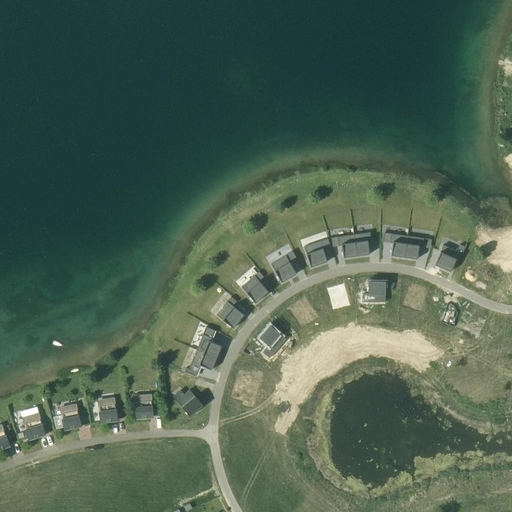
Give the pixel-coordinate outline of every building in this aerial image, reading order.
[(355,229),(358,251),(371,249),(369,237),(373,237),(371,227),(355,229)] [(394,238),(392,250),(405,252),(408,231),(392,228),(390,237),(394,238)] [(344,240),(345,252),(358,251),(355,229),(339,232),(340,241),(344,240)] [(408,231),(405,252),(418,254),(419,242),(423,242),(424,233),(408,231)] [(307,241),(314,261),(330,256),(324,235),(307,241)] [(443,239),(436,259),(451,266),(459,246),(443,239)] [(274,257),(284,276),(299,267),(289,249),(274,257)] [(470,261),(465,272),(476,278),(486,258),(471,251),(467,259),(470,261)] [(486,258),(476,278),(488,283),(493,272),(496,274),(501,265),(486,258)] [(244,280),(257,295),(271,284),(258,269),(244,280)] [(384,300),(384,278),(367,278),(366,299),(384,300)] [(348,302),(342,281),(325,286),(331,307),(348,302)] [(418,307),(424,286),(408,281),(402,302),(418,307)] [(447,321),(457,301),(442,294),(432,313),(447,321)] [(227,296),(218,310),(237,321),(246,307),(227,296)] [(314,314),(302,296),(288,305),(299,323),(314,314)] [(477,336),(486,316),(471,309),(462,328),(477,336)] [(499,342),(511,342),(511,320),(503,321),(503,333),(499,333),(499,342)] [(284,337),(268,322),(256,335),(273,349),(284,337)] [(197,354),(216,362),(221,351),(210,346),(211,343),(203,339),(197,354)] [(197,354),(191,370),(199,373),(200,370),(212,374),(216,362),(197,354)] [(246,403),(252,388),(232,381),(227,392),(238,397),(237,400),(246,403)] [(191,384),(178,396),(192,413),(206,401),(191,384)] [(134,398),(136,418),(153,417),(151,397),(154,396),(154,395),(147,398),(139,399),(132,397),(134,398)] [(98,403),(101,423),(117,420),(115,400),(117,399),(117,398),(110,402),(102,403),(95,401),(95,402),(98,403)] [(60,410),(64,430),(81,426),(77,406),(79,405),(79,404),(72,408),(65,410),(57,409),(57,410),(60,410)] [(23,420),(29,440),(45,435),(39,415),(42,414),(41,413),(35,417),(28,420),(20,419),(20,420),(23,420)] [(0,449),(10,446),(3,427),(5,425),(4,424),(0,428),(0,449)]
